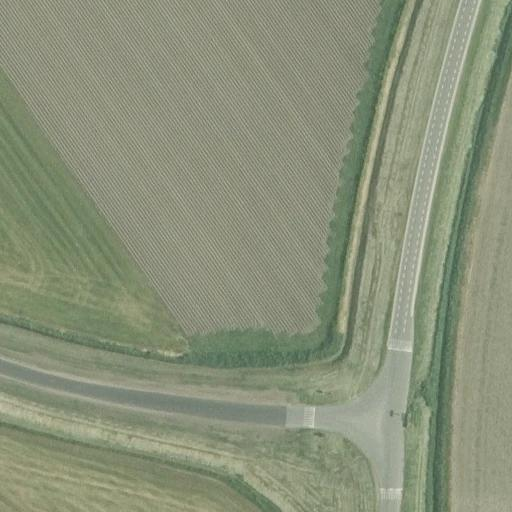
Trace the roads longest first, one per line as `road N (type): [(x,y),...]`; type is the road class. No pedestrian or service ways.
road 1 (tertiary): [(390,425),(399,320),(438,120),(473,0)]
road 2 (unclassified): [(0,367),(153,404),(390,425)]
